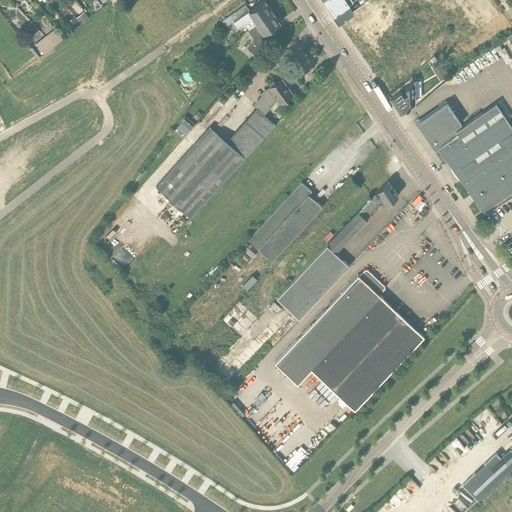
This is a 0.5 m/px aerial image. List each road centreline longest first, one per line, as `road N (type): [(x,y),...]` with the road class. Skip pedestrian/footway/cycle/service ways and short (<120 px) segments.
road 1 (tertiary): [(506,295),(305,0)]
road 2 (residential): [(315,511),(503,327)]
road 3 (residential): [(0,395),(80,429),(207,506)]
road 4 (unknown): [(442,202),(375,254),(430,313),(449,300),(421,263)]
road 5 (residential): [(0,215),(106,130),(107,113),(94,95)]
road 6 (unknown): [(321,24),(220,126)]
